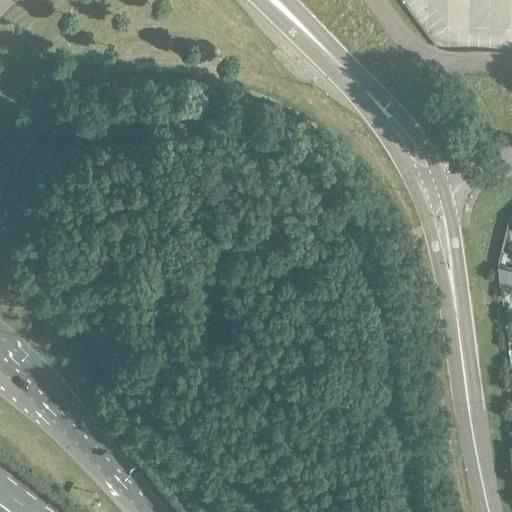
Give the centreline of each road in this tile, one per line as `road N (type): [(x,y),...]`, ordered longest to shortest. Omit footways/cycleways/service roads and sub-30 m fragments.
road 1 (primary): [(149,511),(0,370)]
road 2 (residential): [(486,511),(460,344)]
road 3 (residential): [(460,344),(458,255),(439,183)]
road 4 (residential): [(418,194),(460,344)]
road 5 (residential): [(439,183),(418,136),(361,87)]
road 6 (residential): [(272,3),(361,87)]
road 7 (residential): [(361,87),(418,194)]
